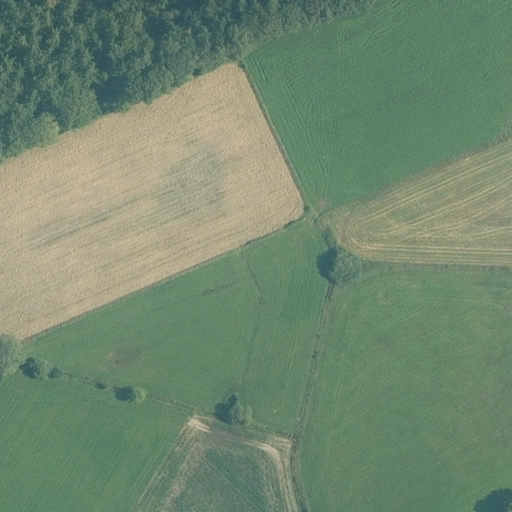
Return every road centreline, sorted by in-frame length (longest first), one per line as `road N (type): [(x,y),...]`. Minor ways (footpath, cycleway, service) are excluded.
road 1 (track): [(325,0),(165,69)]
road 2 (unknown): [(0,104),(64,0)]
